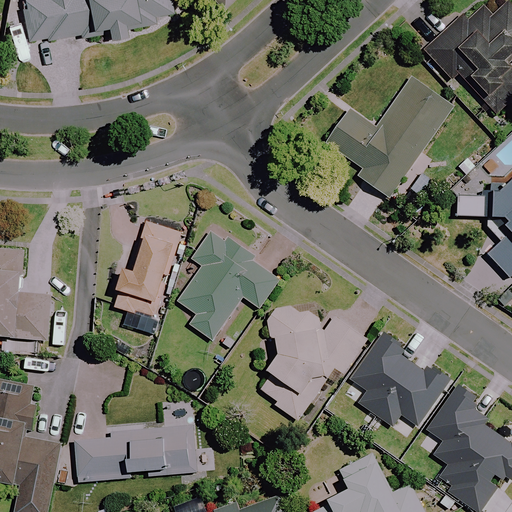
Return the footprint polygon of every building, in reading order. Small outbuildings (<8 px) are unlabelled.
[(22,0),(30,43),(81,35),(81,39),(112,34),(113,39),(127,36),(126,31),(157,26),(155,16),(175,13),(172,0),(22,0)] [(213,0),(224,12),(228,8),(236,0),(213,0)] [(511,63),(511,0),(492,19),(479,5),(428,53),(453,80),(460,74),(499,116),(511,104),(511,67),(510,65),(511,63)] [(453,108),(414,81),(380,130),(354,112),(331,146),(364,169),(359,177),(390,198),(453,108)] [(511,184),(483,184),(483,194),(458,194),(458,218),(488,218),(487,228),(503,243),(485,262),(511,288),(511,287),(511,184)] [(180,232),(148,225),(137,271),(126,269),(117,309),(135,314),(132,327),(155,332),(163,299),(159,298),(169,258),(174,260),(180,232)] [(254,260),(214,234),(196,262),(205,267),(181,304),(198,315),(191,326),(214,341),(243,298),(260,309),(279,281),(252,264),(254,260)] [(28,253),(0,250),(0,337),(47,342),(51,298),(24,295),(28,253)] [(302,314),(291,306),(270,336),(280,343),(280,356),(270,371),(274,374),(262,391),(279,402),(276,406),(300,422),(336,369),(345,375),(370,340),(337,318),(327,331),(325,329),(302,314)] [(494,473),(489,435),(385,363),(358,401),(446,462),(460,461),(463,473),(459,480),(472,490),(475,490),(477,490),(479,490),(481,490),(483,489),(485,488),(486,487),(488,486),(490,484),(491,483),(492,481),(493,479),(494,477),(494,475),(494,473)] [(43,388),(0,380),(0,481),(21,486),(16,511),(50,511),(62,446),(34,441),(43,388)] [(196,424),(162,427),(111,431),(111,441),(78,444),(81,483),(130,480),(130,474),(149,472),(149,477),(200,473),(197,428),(196,424)] [(426,511),(412,485),(395,494),(374,455),(342,471),(353,491),(312,511),(426,511)] [(285,511),(280,498),(242,511),(240,511),(238,505),(218,511),(285,511)]
